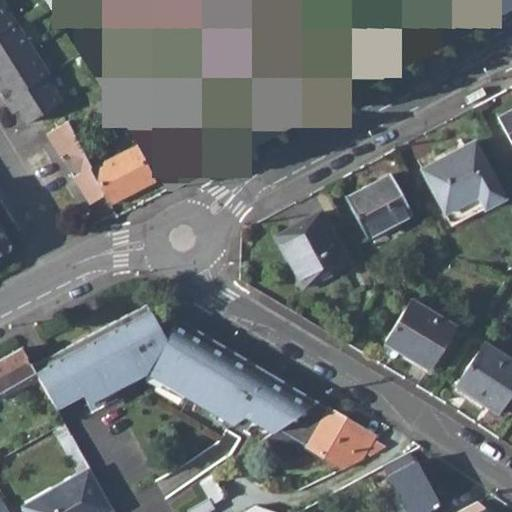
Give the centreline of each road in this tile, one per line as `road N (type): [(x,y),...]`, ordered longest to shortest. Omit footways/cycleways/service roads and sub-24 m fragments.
road 1 (residential): [(183,239),(221,301),(511,478)]
road 2 (residential): [(511,39),(243,187),(183,239)]
road 3 (residential): [(65,268),(0,155)]
road 4 (residential): [(183,239),(65,268)]
